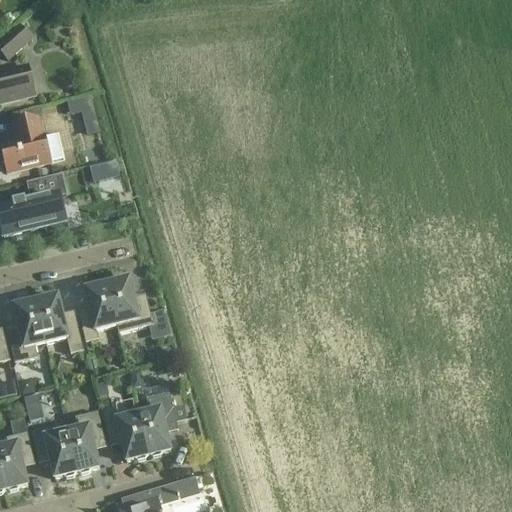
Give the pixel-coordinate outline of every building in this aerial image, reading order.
[(0,45),(0,53),(8,63),(32,42),(19,28),(0,45)] [(28,69),(0,75),(0,106),(35,98),(28,69)] [(35,111),(13,116),(15,124),(37,119),(42,117),(40,110),(35,111)] [(0,149),(0,152),(6,176),(50,165),(64,161),(58,137),(44,140),(44,139),(42,140),(37,122),(14,128),(17,142),(19,141),(20,145),(0,149)] [(117,162),(91,169),(95,184),(121,177),(117,162)] [(25,205),(0,211),(0,234),(3,236),(4,239),(48,229),(41,202),(64,196),(60,180),(29,187),(32,201),(25,203),(25,205)] [(107,286),(116,330),(117,330),(118,337),(153,329),(147,305),(136,308),(129,282),(123,284),(123,282),(107,286)] [(80,322),(85,345),(98,342),(97,334),(116,330),(107,286),(91,289),(91,291),(85,293),(91,319),(80,322)] [(35,303),(46,347),(66,342),(70,357),(83,354),(76,323),(64,325),(58,299),(52,301),(51,299),(35,303)] [(8,339),(15,366),(38,361),(35,349),(46,347),(35,303),(19,307),(19,308),(14,310),(20,336),(8,339)] [(0,365),(10,363),(4,340),(0,340),(0,365)] [(141,372),(129,375),(132,391),(144,388),(141,372)] [(33,381),(18,384),(21,398),(35,394),(33,381)] [(14,383),(3,386),(6,400),(17,397),(14,383)] [(105,384),(95,386),(98,399),(109,397),(105,384)] [(138,417),(149,461),(165,458),(165,456),(171,454),(164,428),(187,423),(184,410),(173,412),(169,398),(167,387),(144,392),(147,403),(149,415),(138,417)] [(65,427),(77,479),(94,475),(93,473),(99,471),(93,445),(105,442),(98,415),(75,420),(78,432),(68,434),(66,427),(65,427)] [(133,465),(149,461),(138,417),(118,422),(116,415),(103,418),(108,442),(120,439),(126,465),(132,463),(133,465)] [(61,482),(77,479),(65,427),(31,435),(37,459),(48,456),(55,482),(61,481),(61,482)] [(0,442),(0,472),(6,496),(22,492),(21,490),(27,488),(21,462),(33,460),(27,436),(0,442)] [(159,511),(154,493),(122,503),(124,509),(118,511),(117,511),(159,511)]
